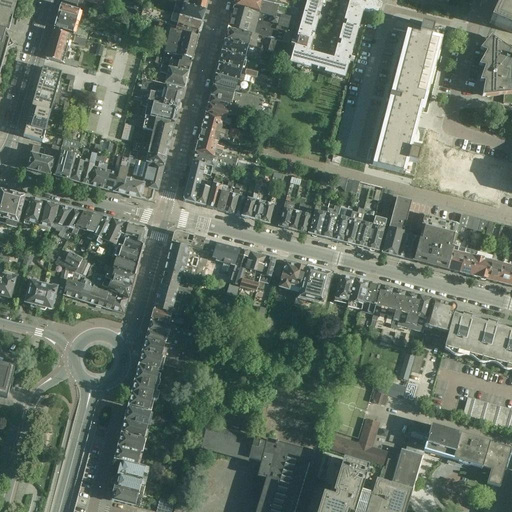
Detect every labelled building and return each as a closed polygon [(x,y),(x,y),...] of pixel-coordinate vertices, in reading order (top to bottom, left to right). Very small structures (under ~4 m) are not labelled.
[(5,31),(6,31),(6,30),(4,29),(5,23),(7,16),(10,17),(13,0),(0,0),(0,29),(5,31)] [(93,12),(98,14),(102,0),(86,0),(86,2),(95,5),(93,12)] [(107,8),(109,1),(109,0),(102,0),(98,14),(100,14),(102,7),(107,8)] [(204,11),(206,0),(161,0),(176,4),(204,11)] [(259,0),(235,0),(234,8),(278,20),(282,21),(294,23),(295,24),(298,10),(288,8),(288,7),(259,0)] [(346,9),(340,32),(332,59),(309,53),(323,0),(306,0),(289,64),(344,80),(362,14),(346,9)] [(377,17),(381,4),(367,0),(349,0),(346,9),(362,14),(377,17)] [(511,0),(501,0),(500,2),(496,10),(492,17),(489,24),(511,33),(511,0)] [(165,25),(176,28),(198,33),(198,34),(201,24),(172,15),(127,3),(126,9),(135,11),(135,12),(138,13),(138,15),(134,14),(134,16),(159,23),(165,25)] [(201,24),(201,23),(204,11),(176,4),(172,15),(201,24)] [(60,6),(57,17),(76,23),(80,11),(60,6)] [(279,31),(275,30),(278,20),(234,8),(228,29),(257,37),(271,40),(277,42),(279,31)] [(73,34),(76,23),(57,17),(54,29),(73,34)] [(393,101),(376,168),(401,174),(404,163),(416,165),(419,154),(407,151),(419,105),(422,105),(438,41),(430,39),(433,28),(421,25),(420,28),(395,22),(393,30),(403,33),(403,32),(410,34),(394,98),(389,96),(388,99),(393,101)] [(197,38),(198,33),(176,28),(175,32),(197,38)] [(0,29),(0,71),(5,54),(7,47),(7,46),(9,40),(6,39),(4,38),(6,31),(5,31),(0,29)] [(228,29),(225,41),(254,49),(257,37),(228,29)] [(158,53),(156,58),(171,61),(176,63),(181,64),(182,59),(191,61),(193,52),(194,52),(195,48),(197,38),(175,32),(170,31),(164,54),(158,53)] [(74,38),(52,32),(49,43),(67,48),(69,43),(72,44),(74,38)] [(481,98),(498,97),(499,96),(499,95),(503,96),(511,95),(511,90),(511,84),(511,78),(511,75),(511,72),(511,67),(511,66),(511,51),(507,50),(490,38),(479,51),(486,54),(478,67),(484,69),(479,83),(484,83),(481,98)] [(271,40),(268,53),(285,57),(288,45),(277,42),(271,40)] [(258,62),(261,51),(254,49),(225,41),(222,53),(258,62)] [(46,54),(45,59),(63,65),(76,69),(77,63),(67,60),(69,55),(66,54),(67,48),(49,43),(46,54)] [(255,74),(258,62),(222,53),(219,64),(255,74)] [(155,64),(161,66),(188,72),(191,61),(182,59),(181,64),(176,63),(171,61),(156,58),(155,64)] [(274,78),(255,74),(219,64),(216,76),(242,83),(243,82),(245,77),(271,84),(274,78)] [(166,75),(165,80),(164,84),(184,89),(188,73),(188,72),(161,66),(159,73),(166,75)] [(43,69),(40,79),(58,84),(61,74),(43,69)] [(249,85),(242,83),(216,76),(213,87),(247,95),(249,85)] [(40,79),(37,89),(58,95),(61,85),(58,84),(40,79)] [(137,79),(135,86),(139,87),(139,86),(141,86),(140,90),(180,100),(183,90),(165,86),(157,84),(137,79)] [(239,113),(244,114),(258,118),(263,100),(247,95),(213,87),(208,105),(239,113)] [(37,89),(34,99),(55,104),(57,105),(60,95),(58,95),(37,89)] [(511,89),(511,90),(511,95),(503,96),(503,105),(511,105),(511,89)] [(134,97),(133,98),(169,108),(169,109),(172,110),(172,109),(177,110),(180,109),(181,105),(180,102),(180,100),(140,90),(138,99),(134,97)] [(76,92),(74,100),(85,103),(87,95),(76,92)] [(174,125),(177,110),(172,109),(172,110),(169,109),(169,108),(133,98),(133,100),(141,103),(140,106),(144,107),(142,117),(145,118),(174,125)] [(34,99),(32,108),(50,113),(52,114),(55,104),(34,99)] [(208,105),(206,115),(230,121),(233,122),(234,117),(235,117),(236,116),(238,116),(239,113),(208,105)] [(32,108),(29,118),(47,123),(50,113),(32,108)] [(203,122),(211,124),(221,127),(222,123),(229,125),(230,121),(206,115),(203,122)] [(29,118),(26,128),(44,133),(47,123),(29,118)] [(170,141),(174,125),(145,118),(144,121),(145,122),(143,130),(153,133),(152,136),(170,141)] [(243,133),(230,129),(229,132),(226,131),(226,133),(220,131),(221,127),(211,124),(203,122),(201,130),(233,138),(240,140),(248,142),(250,135),(243,133)] [(125,125),(121,140),(130,142),(134,127),(125,125)] [(26,128),(23,138),(42,143),(44,133),(26,128)] [(201,130),(199,138),(217,143),(219,139),(232,142),(233,138),(201,130)] [(152,136),(150,146),(167,151),(168,149),(170,141),(152,136)] [(199,138),(197,145),(222,152),(223,149),(216,147),(217,143),(199,138)] [(78,152),(78,151),(80,144),(64,139),(61,148),(61,149),(57,164),(54,177),(61,180),(69,181),(75,160),(78,152)] [(138,153),(165,159),(167,151),(149,146),(135,143),(133,151),(138,152),(138,153)] [(197,145),(195,154),(236,164),(238,158),(227,155),(227,153),(197,145)] [(27,170),(26,171),(50,177),(50,176),(54,163),(54,161),(44,158),(45,151),(32,147),(32,148),(27,170)] [(95,167),(99,150),(99,148),(96,147),(92,153),(91,160),(87,159),(80,184),(90,187),(95,167)] [(59,150),(51,148),(49,158),(56,160),(59,150)] [(75,160),(69,181),(80,184),(87,159),(88,153),(89,151),(84,150),(83,152),(82,154),(78,152),(75,160)] [(163,168),(165,159),(138,153),(138,154),(130,152),(128,160),(130,160),(137,162),(147,164),(163,168)] [(233,174),(236,164),(195,154),(193,163),(198,165),(204,166),(216,170),(225,172),(233,174)] [(105,191),(113,193),(122,158),(118,157),(115,166),(116,166),(114,172),(111,171),(105,191)] [(113,193),(121,195),(130,160),(128,160),(123,158),(122,158),(113,193)] [(121,195),(125,196),(129,182),(142,185),(142,188),(154,191),(157,192),(163,168),(147,164),(144,179),(143,179),(133,177),(137,162),(130,160),(121,195)] [(90,187),(98,189),(104,163),(100,162),(98,168),(95,167),(90,187)] [(137,162),(133,177),(143,179),(144,179),(147,164),(137,162)] [(98,189),(105,191),(111,171),(106,170),(108,164),(104,163),(98,189)] [(204,166),(198,165),(193,163),(183,200),(184,203),(194,205),(202,177),(204,166)] [(202,177),(204,177),(209,179),(211,174),(212,169),(204,166),(202,177)] [(322,174),(319,185),(318,189),(325,191),(329,175),(322,174)] [(202,177),(194,205),(204,208),(210,183),(203,181),(204,177),(202,177)] [(292,179),(289,189),(289,190),(293,191),(295,185),(300,186),(301,181),(292,179)] [(247,199),(242,218),(251,220),(260,185),(261,181),(257,180),(251,201),(247,199)] [(154,191),(142,188),(142,185),(129,182),(125,196),(131,198),(131,197),(146,201),(146,202),(147,202),(148,202),(151,201),(151,200),(151,199),(153,192),(154,191)] [(351,187),(349,194),(356,195),(359,183),(352,182),(351,187)] [(215,211),(224,213),(232,184),(228,183),(227,188),(222,187),(215,211)] [(224,213),(233,215),(240,189),(241,187),(235,186),(236,185),(232,184),(224,213)] [(222,187),(212,185),(206,208),(215,211),(222,187)] [(251,220),(260,222),(264,204),(260,203),(265,186),(260,185),(251,220)] [(240,189),(233,215),(242,218),(247,199),(243,198),(244,193),(245,194),(246,191),(240,189)] [(379,201),(390,204),(394,192),(382,189),(379,201)] [(0,224),(15,228),(16,224),(17,224),(17,223),(19,215),(24,199),(14,196),(10,195),(0,192),(0,224)] [(279,224),(278,227),(287,230),(292,212),(295,204),(290,203),(291,198),(287,197),(285,201),(285,202),(284,207),(283,209),(282,214),(281,216),(280,222),(279,224)] [(269,225),(272,211),(276,199),(272,198),(269,205),(264,204),(260,222),(269,225)] [(403,233),(404,231),(411,202),(396,198),(388,229),(403,233)] [(297,232),(304,206),(305,201),(301,199),(299,205),(297,213),(292,212),(287,230),(297,232)] [(23,224),(37,227),(43,203),(29,200),(23,224)] [(43,203),(37,227),(38,228),(38,230),(48,233),(50,228),(55,220),(59,207),(43,203)] [(297,232),(306,235),(312,212),(307,210),(308,207),(304,206),(297,232)] [(327,210),(320,238),(331,241),(340,210),(334,208),(334,207),(328,206),(327,210)] [(55,220),(50,228),(56,231),(56,232),(59,233),(72,211),(63,209),(59,207),(55,220)] [(308,235),(320,238),(327,210),(316,207),(308,235)] [(340,210),(331,241),(342,244),(351,213),(347,212),(348,208),(340,207),(340,210)] [(351,213),(342,244),(354,247),(360,224),(362,216),(363,212),(358,210),(357,214),(351,213)] [(60,233),(58,237),(62,239),(67,230),(72,231),(82,213),(72,211),(59,233),(60,233)] [(72,231),(70,235),(71,236),(68,241),(72,242),(76,236),(81,238),(82,236),(83,236),(85,233),(84,233),(93,216),(82,213),(72,231)] [(451,256),(452,253),(453,247),(457,233),(461,216),(461,215),(458,225),(419,215),(414,233),(420,235),(419,239),(413,262),(447,271),(451,256)] [(91,241),(102,218),(93,216),(84,233),(85,233),(83,236),(87,237),(86,240),(91,241)] [(360,224),(354,247),(366,250),(372,227),(374,218),(368,217),(368,218),(362,216),(360,224)] [(471,230),(473,219),(466,217),(463,228),(471,230)] [(91,241),(88,248),(86,252),(102,260),(105,255),(112,257),(112,258),(117,247),(118,242),(125,224),(102,218),(91,241)] [(377,253),(386,222),(374,218),(372,227),(366,250),(377,253)] [(473,219),(471,230),(477,232),(480,221),(473,219)] [(485,222),(483,228),(487,229),(484,239),(491,240),(492,235),(491,235),(493,224),(485,222)] [(118,242),(124,244),(125,241),(127,242),(128,240),(136,244),(143,246),(146,233),(145,230),(125,224),(118,242)] [(404,233),(403,233),(388,229),(382,254),(397,258),(398,256),(404,233)] [(408,232),(404,231),(403,233),(404,233),(398,256),(397,258),(413,262),(419,239),(407,236),(408,232)] [(187,236),(180,234),(176,233),(173,235),(172,239),(171,244),(202,252),(205,241),(193,238),(188,237),(187,236)] [(124,244),(122,249),(140,256),(143,246),(136,244),(128,240),(127,242),(125,241),(124,244)] [(199,262),(197,271),(194,280),(202,283),(208,259),(216,261),(216,263),(223,264),(221,271),(225,272),(232,249),(205,241),(202,252),(199,262)] [(171,244),(168,254),(199,262),(202,252),(171,244)] [(30,245),(25,255),(25,258),(28,259),(28,260),(30,256),(31,256),(36,246),(30,245)] [(117,247),(112,258),(115,259),(137,266),(140,256),(122,249),(117,247)] [(451,256),(447,271),(452,273),(457,274),(459,275),(464,256),(457,254),(458,248),(453,247),(452,253),(451,256)] [(239,251),(232,249),(225,272),(229,273),(231,266),(234,267),(237,256),(239,251)] [(466,250),(464,256),(459,275),(471,278),(476,259),(477,253),(466,250)] [(1,251),(0,256),(0,263),(7,266),(10,254),(1,251)] [(234,267),(232,276),(230,284),(240,287),(238,295),(245,269),(249,253),(239,251),(237,256),(234,267)] [(66,268),(71,271),(74,273),(81,259),(75,256),(68,253),(65,257),(60,254),(55,263),(66,268)] [(257,255),(249,253),(245,269),(253,271),(257,255)] [(168,254),(166,263),(197,271),(199,262),(168,254)] [(240,287),(240,288),(257,292),(257,289),(265,258),(259,256),(257,255),(253,271),(245,269),(240,287)] [(265,258),(257,289),(263,290),(264,285),(269,286),(275,260),(266,258),(265,258)] [(81,261),(82,260),(81,259),(74,273),(78,275),(79,275),(80,275),(80,274),(86,277),(91,265),(81,261)] [(115,259),(112,269),(134,276),(137,266),(115,259)] [(491,263),(476,259),(471,278),(486,282),(491,263)] [(298,294),(305,268),(277,261),(276,266),(276,267),(273,277),(280,279),(283,269),(284,269),(279,288),(298,294)] [(166,263),(164,272),(194,280),(197,271),(166,263)] [(503,266),(491,263),(486,282),(498,285),(503,266)] [(128,300),(131,287),(105,279),(109,268),(109,267),(105,266),(103,271),(96,269),(92,282),(93,282),(101,286),(108,290),(116,294),(128,300)] [(511,276),(511,268),(503,266),(498,285),(509,288),(511,276)] [(66,285),(67,281),(68,280),(69,275),(71,271),(66,268),(64,271),(62,271),(59,284),(66,285)] [(131,287),(134,276),(112,269),(109,268),(105,279),(131,287)] [(336,292),(340,278),(330,275),(307,269),(298,300),(296,299),(294,307),(298,308),(301,301),(312,304),(313,302),(322,304),(325,291),(327,292),(328,289),(336,292)] [(62,296),(70,298),(78,275),(74,273),(71,271),(69,275),(74,276),(72,282),(67,281),(66,285),(62,296)] [(164,272),(162,279),(200,290),(202,283),(194,280),(164,272)] [(2,276),(0,285),(0,299),(4,300),(4,298),(10,300),(11,294),(12,293),(13,291),(12,291),(16,277),(10,275),(10,277),(2,276)] [(85,279),(86,279),(86,278),(80,275),(79,275),(78,275),(70,298),(79,301),(85,279)] [(336,292),(333,302),(346,305),(352,281),(340,278),(336,292)] [(79,301),(86,304),(93,282),(92,282),(86,279),(85,279),(79,301)] [(162,279),(160,287),(184,294),(198,298),(200,290),(162,279)] [(37,307),(43,286),(35,284),(35,282),(30,280),(27,294),(26,295),(26,297),(24,303),(30,305),(30,307),(34,308),(36,306),(37,307)] [(360,311),(367,284),(352,281),(346,305),(346,308),(360,312),(360,311)] [(86,304),(95,306),(99,291),(97,290),(98,286),(101,287),(101,286),(93,282),(86,304)] [(360,311),(372,315),(380,287),(367,283),(367,284),(360,311)] [(43,286),(37,307),(39,307),(39,310),(44,311),(45,309),(51,310),(52,304),(53,304),(53,302),(53,301),(57,287),(51,286),(50,288),(43,286)] [(95,306),(102,309),(108,290),(101,286),(101,287),(100,291),(99,291),(95,306)] [(180,301),(181,297),(183,297),(184,294),(160,287),(158,295),(180,301)] [(392,290),(380,287),(372,315),(373,315),(373,316),(372,320),(376,322),(379,314),(385,316),(392,290)] [(102,309),(111,311),(116,294),(108,290),(102,309)] [(405,293),(392,290),(385,316),(393,318),(390,329),(395,330),(405,293)] [(419,297),(405,293),(395,330),(396,330),(397,327),(409,330),(419,297)] [(116,294),(111,311),(123,315),(128,300),(116,294)] [(158,295),(156,302),(190,311),(192,304),(180,301),(158,295)] [(431,300),(419,297),(409,330),(421,333),(423,327),(431,300)] [(448,305),(431,300),(423,327),(431,329),(430,335),(439,337),(440,332),(448,334),(454,314),(454,313),(455,312),(455,311),(456,310),(456,309),(456,308),(455,307),(454,306),(453,305),(452,304),(451,304),(450,304),(449,304),(448,305)] [(156,302),(154,310),(177,316),(177,314),(188,317),(190,311),(156,302)] [(325,303),(323,313),(329,315),(332,305),(325,303)] [(154,310),(150,322),(202,336),(204,331),(189,327),(192,318),(188,317),(177,314),(177,316),(154,310)] [(469,355),(479,321),(471,319),(472,318),(462,315),(461,316),(454,314),(448,334),(444,348),(469,355)] [(469,355),(494,362),(504,328),(496,326),(496,325),(486,322),(486,323),(479,321),(469,355)] [(150,322),(148,332),(146,340),(168,346),(181,349),(186,350),(188,342),(200,345),(202,336),(150,322)] [(494,362),(511,367),(511,329),(511,330),(504,328),(494,362)] [(146,340),(142,352),(160,357),(178,362),(181,349),(168,346),(146,340)] [(407,349),(398,378),(407,381),(415,352),(407,349)] [(161,372),(162,365),(181,370),(183,363),(178,362),(160,357),(142,352),(139,366),(161,372)] [(424,354),(416,352),(407,381),(416,383),(424,354)] [(0,397),(7,399),(10,387),(12,387),(13,382),(11,382),(14,369),(0,365),(0,397)] [(139,366),(138,369),(134,382),(157,388),(161,372),(139,366)] [(134,382),(131,394),(151,399),(154,400),(157,401),(160,389),(157,388),(134,382)] [(397,385),(394,395),(402,397),(405,387),(397,385)] [(371,403),(385,407),(388,397),(374,393),(371,403)] [(128,407),(151,413),(154,400),(151,399),(131,394),(128,407)] [(467,399),(462,418),(467,419),(472,400),(467,399)] [(485,404),(475,401),(469,420),(480,423),(485,404)] [(498,407),(488,404),(482,424),(492,427),(498,407)] [(511,411),(500,408),(495,427),(505,430),(511,411)] [(124,422),(149,428),(153,415),(150,414),(128,409),(124,422)] [(326,450),(384,467),(388,453),(373,448),(380,424),(366,420),(358,444),(330,436),(326,450)] [(181,445),(186,423),(180,421),(178,429),(177,435),(176,434),(175,439),(173,443),(181,445)] [(195,427),(191,445),(193,446),(193,447),(249,463),(250,460),(260,463),(265,446),(253,443),(255,438),(197,421),(195,427)] [(124,422),(121,435),(146,441),(149,428),(124,422)] [(412,492),(412,491),(423,453),(424,453),(424,452),(481,469),(482,470),(482,468),(491,470),(486,485),(499,488),(510,450),(510,451),(510,450),(498,446),(497,448),(489,445),(489,443),(488,443),(431,426),(429,430),(412,425),(410,435),(406,434),(405,438),(408,439),(405,451),(394,448),(390,460),(387,460),(384,469),(382,468),(378,482),(412,492)] [(121,435),(118,448),(142,454),(146,441),(121,435)] [(294,511),(313,453),(266,440),(265,446),(260,463),(252,495),(260,497),(255,511),(294,511)] [(118,448),(114,461),(122,463),(139,468),(142,454),(118,448)] [(183,473),(185,461),(178,460),(176,472),(183,473)] [(322,496),(317,511),(405,511),(412,492),(378,482),(375,482),(371,496),(360,492),(368,468),(342,461),(332,495),(334,496),(333,499),(322,496)] [(120,467),(118,476),(146,483),(149,470),(139,468),(122,463),(121,467),(120,467)] [(119,476),(115,489),(143,496),(146,483),(118,476),(119,476)] [(143,496),(115,489),(113,494),(114,494),(112,502),(139,509),(143,496)] [(160,500),(156,511),(171,511),(174,504),(167,502),(160,500)]
